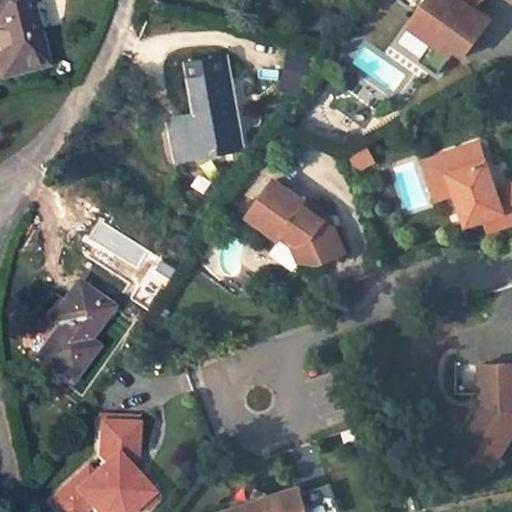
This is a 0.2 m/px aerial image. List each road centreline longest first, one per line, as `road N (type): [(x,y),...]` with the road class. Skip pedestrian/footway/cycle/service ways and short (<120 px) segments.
road 1 (residential): [(511,272),(417,282),(367,318),(311,340),(260,402)]
road 2 (residential): [(0,195),(80,94),(125,0)]
